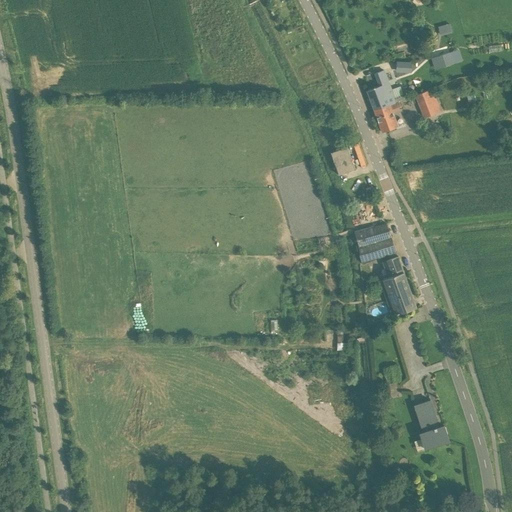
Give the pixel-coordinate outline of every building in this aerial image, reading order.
[(452,26),(441,30),(448,53),(430,59),(433,67),(442,64),(443,67),(462,61),(457,47),(454,38),(455,38),(452,26)] [(488,46),(489,52),(502,50),(501,44),(488,46)] [(397,62),(396,72),(411,73),(412,63),(397,62)] [(405,94),(403,94),(400,87),(392,90),(385,70),(375,74),(379,86),(367,90),(372,103),(374,111),(391,105),(396,103),(407,98),(405,94)] [(424,119),(441,112),(433,90),(416,96),(424,119)] [(477,107),(475,100),(480,99),(479,93),(467,96),(470,109),(477,107)] [(374,111),(382,132),(399,127),(394,113),(401,110),(399,103),(391,106),(391,105),(374,111)] [(355,169),(348,150),(347,147),(331,153),(339,174),(355,169)] [(360,244),(393,235),(388,220),(356,229),(360,244)] [(365,259),(397,251),(393,235),(360,244),(365,259)] [(395,316),(416,308),(398,257),(383,262),(388,278),(383,280),(395,316)] [(423,403),(416,406),(424,431),(420,433),(425,449),(450,441),(445,426),(438,428),(429,401),(423,403)]
